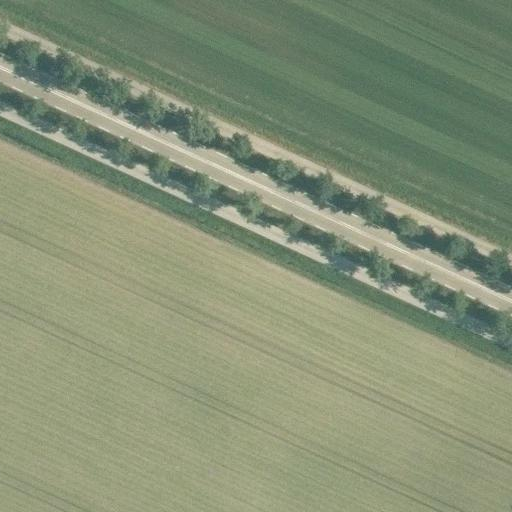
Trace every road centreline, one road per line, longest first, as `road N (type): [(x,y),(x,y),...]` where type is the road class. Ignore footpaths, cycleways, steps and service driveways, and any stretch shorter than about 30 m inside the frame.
road 1 (unclassified): [(511,348),(0,111)]
road 2 (primary): [(511,303),(0,68)]
road 3 (unclassified): [(511,260),(0,26)]
